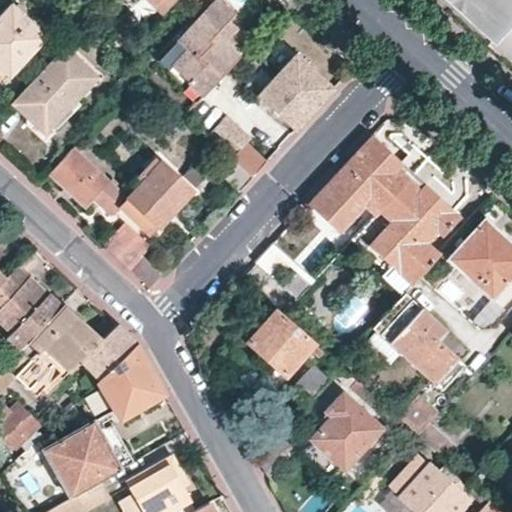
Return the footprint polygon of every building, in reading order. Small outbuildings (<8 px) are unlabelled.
[(204,92),(240,53),(247,45),(234,34),(239,29),(229,19),(236,10),(224,0),(215,0),(164,54),(204,92)] [(511,0),(463,0),(501,34),(511,21),(511,0)] [(0,79),(4,83),(48,35),(11,2),(0,14),(0,79)] [(96,38),(88,31),(83,37),(90,43),(96,38)] [(44,136),(96,77),(64,47),(11,104),(44,136)] [(328,93),(334,86),(297,51),(258,93),(295,128),(311,111),(328,93)] [(121,81),(129,88),(142,73),(134,66),(121,81)] [(267,159),(246,140),(250,136),(226,113),(208,133),(232,156),(253,174),(267,159)] [(347,237),(410,170),(371,134),(309,201),(347,237)] [(92,198),(110,214),(119,205),(116,201),(124,192),(116,185),(74,147),(50,174),(85,206),(92,198)] [(157,156),(124,192),(116,201),(119,205),(149,232),(190,188),(157,156)] [(253,174),(232,156),(219,170),(239,189),(253,174)] [(194,184),(207,171),(195,160),(183,174),(194,184)] [(410,281),(418,272),(439,249),(429,241),(439,230),(443,232),(459,216),(410,170),(347,237),(394,279),(400,273),(410,281)] [(494,287),(511,266),(511,244),(487,222),(481,217),(463,237),(445,255),(487,294),(494,287)] [(128,223),(106,246),(149,286),(156,278),(160,274),(139,254),(149,243),(128,223)] [(511,287),(511,266),(494,287),(487,294),(498,303),(511,287)] [(8,278),(0,286),(0,313),(9,315),(9,320),(17,327),(10,334),(24,346),(28,341),(61,304),(32,276),(24,284),(12,273),(8,278)] [(403,288),(372,322),(442,387),(464,361),(437,336),(444,326),(403,288)] [(28,341),(37,349),(68,376),(86,358),(105,376),(139,345),(135,337),(132,335),(116,321),(103,335),(64,300),(61,304),(28,341)] [(318,356),(325,349),(282,309),(279,306),(247,340),(284,374),(308,347),(318,356)] [(377,330),(366,341),(388,363),(399,353),(377,330)] [(0,372),(0,390),(37,349),(28,341),(24,346),(0,372)] [(123,416),(165,392),(158,378),(145,356),(139,345),(105,376),(106,378),(113,389),(121,404),(117,406),(123,416)] [(308,397),(328,376),(313,362),(293,383),(308,397)] [(413,429),(392,411),(353,376),(347,383),(405,438),(413,429)] [(415,428),(424,418),(435,406),(414,387),(392,411),(413,429),(415,428)] [(82,396),(91,413),(105,406),(96,389),(82,396)] [(383,424),(344,389),(326,409),(331,414),(311,437),(343,467),(363,445),(383,424)] [(0,402),(0,423),(23,443),(43,421),(22,403),(15,410),(3,400),(0,402)] [(424,418),(415,428),(441,452),(450,442),(424,418)] [(46,449),(73,497),(112,475),(123,469),(95,421),(54,444),(46,431),(15,451),(22,462),(46,449)] [(256,453),(266,470),(292,442),(278,430),(256,453)] [(401,493),(430,461),(415,447),(386,480),(401,493)] [(138,511),(146,508),(148,511),(193,511),(197,510),(182,484),(189,479),(176,456),(131,482),(138,494),(126,500),(132,511),(138,511)] [(511,459),(498,474),(511,487),(511,459)] [(455,511),(469,497),(454,483),(461,476),(446,462),(439,469),(430,461),(401,493),(421,511),(455,511)] [(73,497),(48,511),(84,511),(98,504),(97,501),(119,488),(112,475),(73,497)] [(482,506),(490,497),(479,486),(471,495),(482,506)] [(506,511),(490,497),(482,506),(475,511),(506,511)] [(193,511),(217,511),(212,502),(197,510),(193,511)]
